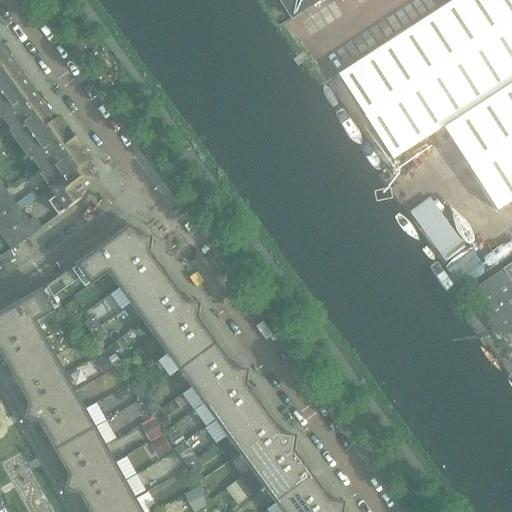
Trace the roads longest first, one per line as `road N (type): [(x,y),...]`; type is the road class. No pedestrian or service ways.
road 1 (residential): [(146,189),(380,511)]
road 2 (residential): [(8,0),(146,189)]
road 3 (residential): [(0,290),(146,189)]
